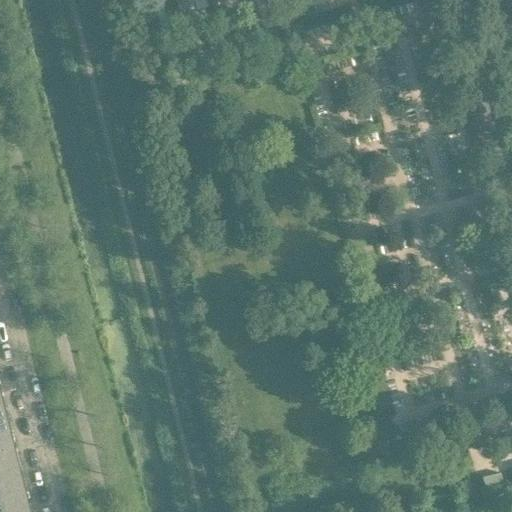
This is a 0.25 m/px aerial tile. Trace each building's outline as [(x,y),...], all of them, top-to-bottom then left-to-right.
[(5,411),(0,412),(0,432),(10,430),(5,411)] [(10,430),(0,432),(0,451),(15,448),(10,430)] [(15,448),(0,451),(0,471),(19,467),(15,448)] [(19,467),(0,471),(0,491),(24,486),(19,467)] [(24,486),(0,491),(0,511),(29,504),(24,486)]
